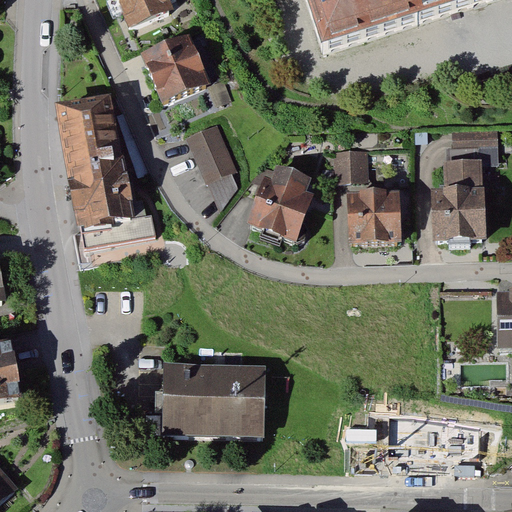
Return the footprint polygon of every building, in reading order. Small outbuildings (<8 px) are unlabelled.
[(111,0),(125,36),(172,18),(168,9),(180,5),(177,0),(111,0)] [(306,0),(325,57),(502,0),(306,0)] [(188,43),(137,63),(157,112),(208,92),(188,43)] [(113,108),(58,119),(84,251),(139,241),(113,108)] [(221,129),(186,142),(203,190),(238,176),(221,129)] [(443,194),(429,195),(431,251),(485,248),(481,168),(499,168),(498,133),(452,136),(454,165),(441,166),(443,194)] [(368,154),(334,155),(335,187),(370,186),(368,154)] [(262,183),(243,229),(294,250),(314,200),(307,197),(311,185),(276,171),(270,186),(262,183)] [(398,195),(344,198),(348,254),(402,250),(398,195)] [(511,294),(495,295),(496,355),(511,354),(511,294)] [(8,348),(0,349),(0,414),(19,411),(8,348)] [(264,369),(160,368),(159,445),(263,446),(264,369)] [(402,447),(401,476),(481,476),(482,448),(402,447)] [(0,475),(0,511),(6,511),(21,500),(0,475)]
